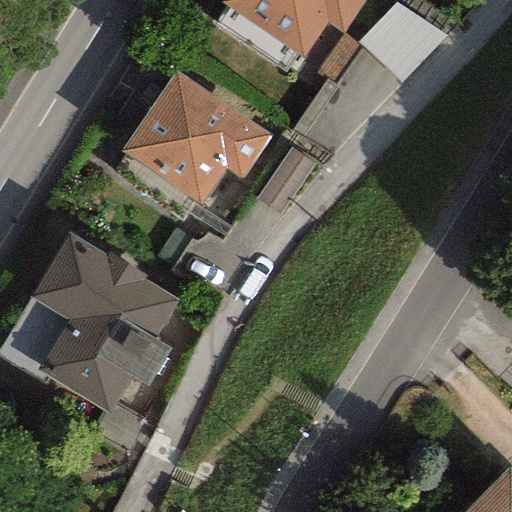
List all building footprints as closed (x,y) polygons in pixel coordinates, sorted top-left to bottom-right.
[(363,0),(221,0),(220,3),(302,59),(326,23),(341,33),(363,0)] [(393,0),(360,37),(402,76),(441,34),(403,0),(393,0)] [(270,135),(173,71),(118,153),(199,207),(224,170),(240,180),(270,135)] [(176,299),(67,232),(27,298),(67,323),(38,372),(108,415),(130,379),(144,388),(169,349),(152,339),(176,299)] [(511,511),(511,466),(511,465),(463,511),(511,511)]
